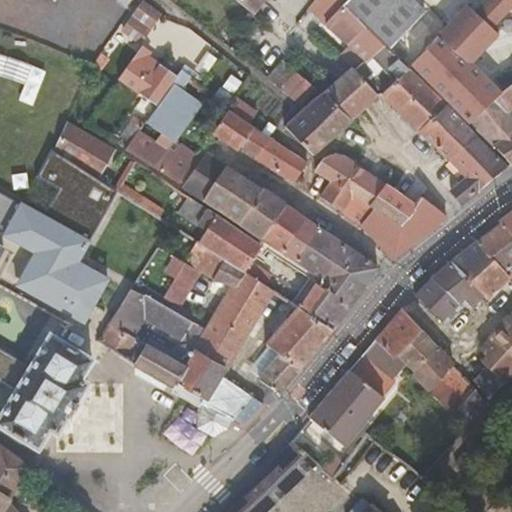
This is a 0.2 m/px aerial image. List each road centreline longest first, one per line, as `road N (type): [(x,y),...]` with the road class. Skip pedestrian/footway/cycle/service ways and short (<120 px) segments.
road 1 (secondary): [(511,182),(395,277),(178,511)]
road 2 (track): [(292,511),(305,499),(338,495),(360,470),(411,511)]
